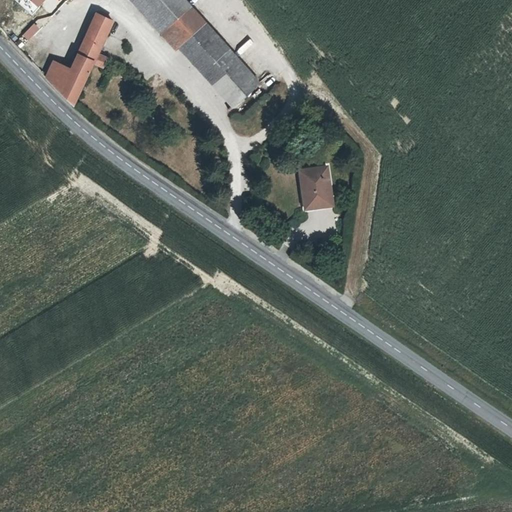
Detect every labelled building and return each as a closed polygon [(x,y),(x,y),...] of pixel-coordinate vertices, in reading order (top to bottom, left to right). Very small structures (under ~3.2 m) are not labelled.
[(165,30),(179,45),(204,22),(184,0),(131,0),(131,1),(160,34),(165,30)] [(81,46),(71,68),(60,91),(73,104),(80,88),(93,62),(102,66),(106,57),(100,54),(102,51),(99,50),(113,20),(97,12),(81,46)] [(204,22),(179,45),(233,106),(259,83),(204,22)] [(125,37),(120,47),(136,55),(140,44),(125,37)] [(120,47),(117,54),(120,55),(133,61),(136,55),(120,47)] [(116,67),(120,55),(117,54),(112,65),(116,67)] [(128,72),(133,61),(120,55),(116,67),(128,72)] [(60,91),(71,68),(54,60),(46,76),(60,91)] [(300,170),(305,204),(320,201),(321,205),(331,204),(326,166),(300,170)]
